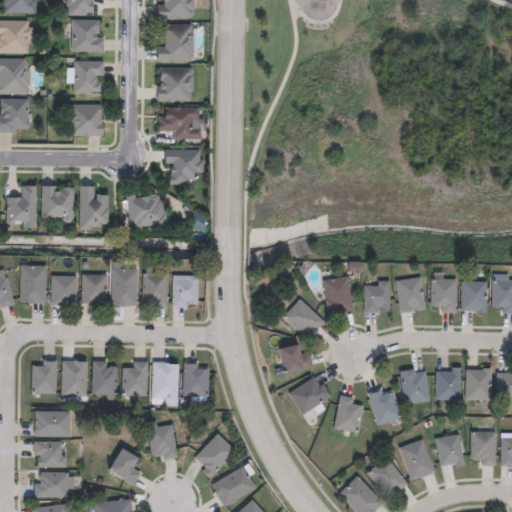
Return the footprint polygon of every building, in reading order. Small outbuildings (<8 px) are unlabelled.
[(34,0),(34,14),(1,14),(1,0),(34,0)] [(66,15),(66,0),(92,0),(92,15),(66,15)] [(192,0),(192,20),(157,20),(157,0),(192,0)] [(0,21),(28,21),(28,54),(0,54),(0,21)] [(71,21),(100,21),(100,52),(71,52),(71,21)] [(155,62),(155,49),(162,49),(162,25),(191,25),(191,62),(155,62)] [(28,95),(0,95),(0,60),(28,60),(28,95)] [(102,62),(102,93),(72,93),(72,62),(102,62)] [(190,69),(190,102),(156,101),(156,69),(190,69)] [(0,100),(26,100),(26,133),(0,133),(0,100)] [(100,105),(100,137),(67,137),(67,105),(100,105)] [(171,140),(171,134),(157,134),(157,109),(196,109),(196,140),(171,140)] [(165,150),(199,150),(199,174),(192,174),(192,185),(165,185),(165,150)] [(34,186),(34,227),(4,227),(4,198),(19,198),(19,186),(34,186)] [(71,186),(71,220),(39,220),(39,186),(71,186)] [(77,230),(77,186),(92,186),(92,196),(105,196),(105,230),(77,230)] [(164,226),(129,231),(124,198),(160,193),(164,226)] [(43,265),(43,303),(18,303),(18,265),(43,265)] [(164,273),(164,307),(141,307),(141,268),(151,268),(151,273),(164,273)] [(134,269),(134,306),(109,306),(109,269),(134,269)] [(0,306),(0,271),(3,271),(10,305),(0,306)] [(104,275),(104,305),(79,305),(79,275),(104,275)] [(49,305),(49,276),(73,276),(73,305),(49,305)] [(170,307),(170,276),(196,276),(196,307),(170,307)] [(350,311),(325,315),(321,280),(345,277),(350,311)] [(396,312),(395,279),(419,278),(421,311),(396,312)] [(429,278),(453,278),(453,311),(429,311),(429,278)] [(499,308),(490,308),(490,280),(511,280),(511,313),(499,313),(499,308)] [(361,312),(361,281),(387,281),(387,312),(361,312)] [(459,311),(459,281),(484,281),(484,311),(459,311)] [(281,317),(298,299),(320,321),(303,339),(281,317)] [(295,353),(309,353),(309,371),(279,371),(279,346),(295,346),(295,353)] [(61,362),(85,362),(85,395),(61,395),(61,362)] [(145,362),(145,396),(122,396),(122,368),(131,368),(131,362),(145,362)] [(151,399),(151,363),(177,363),(177,399),(151,399)] [(54,395),(31,395),(31,364),(54,364),(54,395)] [(91,364),(115,364),(115,395),(91,395),(91,364)] [(206,396),(182,396),(182,366),(206,366),(206,396)] [(488,400),(464,400),(464,369),(488,369),(488,400)] [(425,371),(424,403),(400,403),(401,370),(425,371)] [(457,400),(433,400),(433,371),(457,371),(457,400)] [(511,372),(511,402),(495,402),(495,372),(511,372)] [(287,394),(314,376),(328,397),(301,415),(287,394)] [(367,394),(391,389),(398,419),(374,424),(367,394)] [(352,399),(351,404),(362,406),(356,433),(332,428),(339,396),(352,399)] [(32,438),(32,412),(67,412),(67,438),(32,438)] [(160,457),(150,458),(145,429),(169,425),(175,458),(161,460),(160,457)] [(469,460),(469,432),(493,432),(493,464),(477,464),(477,460),(469,460)] [(511,465),(498,465),(498,434),(511,434),(511,465)] [(191,458),(215,435),(233,453),(209,477),(191,458)] [(436,466),(435,437),(459,436),(460,465),(436,466)] [(432,472),(409,481),(397,448),(421,439),(432,472)] [(61,442),(61,456),(64,456),(64,468),(32,468),(32,442),(61,442)] [(139,473),(132,486),(106,472),(118,449),(135,459),(130,468),(139,473)] [(381,498),(366,470),(388,458),(403,486),(381,498)] [(223,507),(209,486),(242,465),(255,486),(223,507)] [(32,498),(32,473),(69,473),(69,498),(32,498)] [(340,483),(344,487),(354,477),(380,503),(371,511),(354,511),(333,491),(340,483)] [(260,511),(236,511),(249,500),(260,511)] [(129,511),(93,511),(93,502),(129,501),(129,511)]
